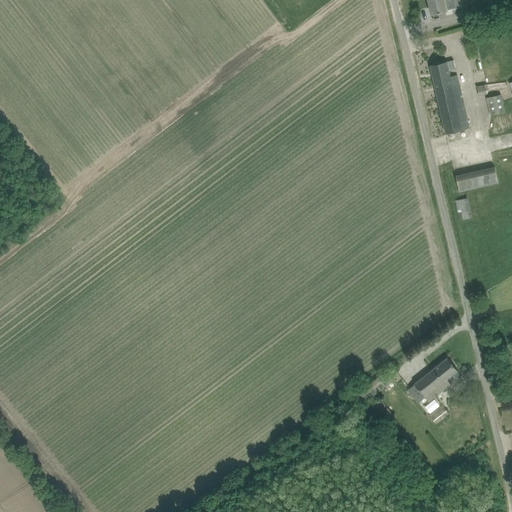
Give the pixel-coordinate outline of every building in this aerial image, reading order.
[(428,0),(432,14),(442,12),(468,5),(467,0),(428,0)] [(446,133),(470,128),(468,118),(458,74),(450,76),(447,61),(430,65),(446,133)] [(501,94),(486,98),(490,115),(505,112),(501,94)] [(458,190),(498,182),(494,165),(455,174),(458,190)] [(460,220),(472,217),(468,197),(455,200),(460,220)] [(409,389),(419,401),(425,396),(429,401),(443,390),(451,384),(447,379),(458,370),(448,357),(440,363),(409,389)] [(381,399),(371,406),(386,426),(396,419),(381,399)] [(443,405),(435,411),(430,415),(436,423),(449,413),(443,405)]
